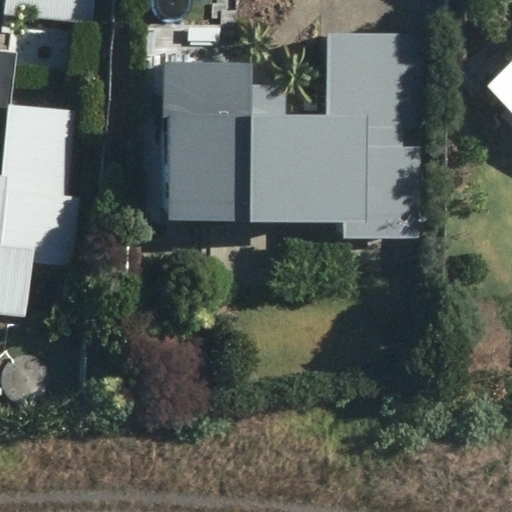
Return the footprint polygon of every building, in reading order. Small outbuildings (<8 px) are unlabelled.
[(5,0),(4,15),(93,24),(95,0),(5,0)] [(337,230),(405,232),(406,151),(387,151),(388,121),(407,121),(408,39),(323,37),(321,117),(270,115),(271,105),(237,103),(238,65),(165,63),(162,207),(162,208),(338,213),(337,230)] [(511,51),(478,84),(511,119),(511,51)] [(71,109),(6,103),(10,53),(0,52),(0,315),(22,317),(26,263),(68,267),(74,197),(64,196),(71,109)] [(129,319),(122,324),(118,329),(115,334),(113,340),(112,346),(111,352),(112,358),(114,364),(117,370),(121,374),(126,379),(131,382),(137,384),(143,386),(149,386),(155,385),(161,383),(167,380),(172,377),(176,372),(179,367),(182,361),(183,355),(183,349),(183,342),(181,336),(178,331),(174,326),(170,322),(164,318),(159,316),(153,314),(146,314),(140,315),(134,316),(129,319)]
